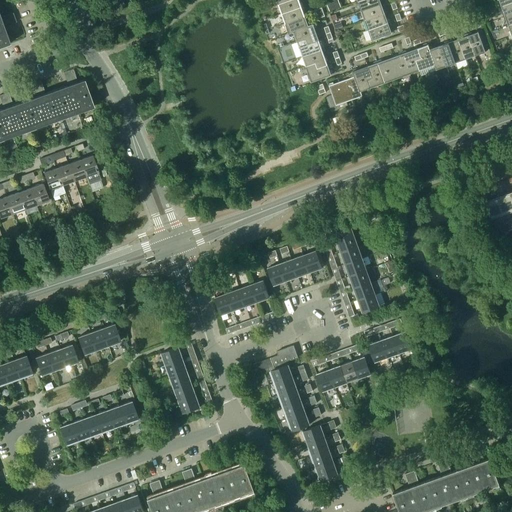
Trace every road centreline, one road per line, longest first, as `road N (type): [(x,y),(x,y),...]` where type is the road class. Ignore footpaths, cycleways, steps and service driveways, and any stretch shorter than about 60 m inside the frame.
road 1 (secondary): [(511,120),(242,220)]
road 2 (residential): [(0,509),(240,418)]
road 3 (residential): [(330,326),(214,361)]
